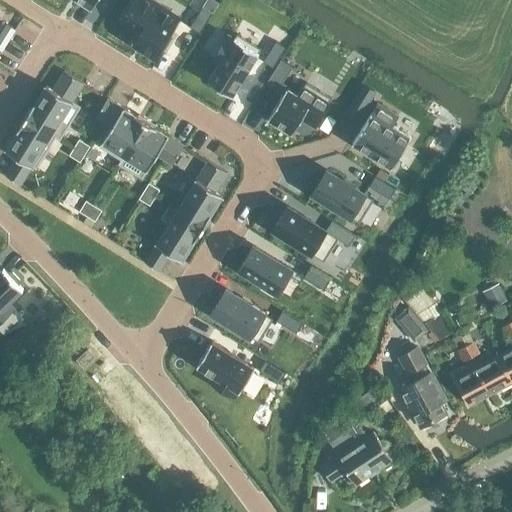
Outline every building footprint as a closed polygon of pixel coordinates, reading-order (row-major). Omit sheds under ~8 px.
[(79,0),(93,8),(97,0),(79,0)] [(150,0),(135,0),(123,20),(142,31),(134,44),(155,57),(160,49),(164,51),(172,37),(169,35),(179,18),(150,0)] [(203,7),(190,27),(200,33),(213,13),(203,7)] [(7,24),(1,35),(8,40),(15,29),(7,24)] [(219,63),(209,81),(214,84),(215,89),(223,94),(228,93),(233,96),(262,49),(238,34),(234,40),(228,36),(213,59),(219,63)] [(1,35),(0,35),(0,49),(2,51),(8,40),(1,35)] [(276,41),(264,61),(274,68),(287,47),(276,41)] [(281,60),(267,83),(284,94),(269,118),(293,133),(303,118),(316,126),(331,102),(330,101),(332,98),(307,82),(305,86),(303,85),(298,94),(289,88),(290,86),(284,83),(293,67),(281,60)] [(49,87),(29,119),(56,136),(61,139),(80,107),(71,101),(82,84),(65,73),(54,90),(49,87)] [(364,85),(347,112),(359,119),(376,92),(364,85)] [(109,100),(99,117),(114,127),(101,146),(123,159),(146,123),(124,109),(109,100)] [(377,104),(353,143),(392,167),(412,137),(393,125),(398,117),(380,106),(377,104)] [(19,157),(8,175),(21,183),(32,166),(37,169),(56,136),(29,119),(9,150),(19,157)] [(123,159),(120,164),(142,178),(147,169),(149,170),(159,154),(172,163),(183,146),(168,137),(146,123),(123,159)] [(84,135),(76,148),(86,154),(94,141),(84,135)] [(76,148),(70,159),(79,165),(86,154),(76,148)] [(209,161),(177,211),(202,227),(222,195),(215,191),(227,172),(209,161)] [(327,170),(313,193),(359,222),(374,199),(327,170)] [(376,176),(370,186),(390,199),(396,189),(376,176)] [(149,183),(145,191),(155,197),(159,190),(149,183)] [(145,191),(139,199),(150,205),(155,197),(145,191)] [(86,200),(80,211),(88,216),(94,206),(86,200)] [(94,206),(88,216),(96,221),(102,210),(94,206)] [(171,224),(147,261),(160,269),(170,251),(174,253),(183,258),(202,227),(177,211),(170,206),(162,218),(171,224)] [(288,206),(273,229),(326,262),(340,239),(350,245),(357,235),(333,220),(326,230),(288,206)] [(254,246),(239,269),(263,284),(261,288),(274,296),(276,292),(278,293),(293,270),(254,246)] [(310,267),(304,277),(325,290),(331,280),(310,267)] [(4,268),(0,272),(0,321),(14,309),(9,303),(24,289),(20,285),(19,280),(13,273),(8,273),(4,268)] [(499,283),(482,291),(491,308),(507,300),(499,283)] [(227,289),(212,313),(234,326),(231,330),(246,339),(249,335),(259,341),(274,319),(227,289)] [(409,308),(396,318),(415,341),(428,330),(409,308)] [(280,310),(274,320),(294,332),(300,323),(280,310)] [(511,321),(510,318),(502,322),(508,335),(511,332),(511,321)] [(212,341),(197,365),(215,376),(211,382),(235,397),(238,391),(240,392),(255,368),(212,341)] [(474,342),(466,345),(472,355),(479,352),(474,342)] [(466,345),(459,349),(464,359),(472,355),(466,345)] [(417,346),(400,356),(408,371),(416,367),(426,362),(417,346)] [(511,346),(499,354),(511,378),(511,346)] [(88,349),(77,359),(84,367),(95,357),(88,349)] [(511,378),(499,354),(477,366),(491,393),(511,381),(511,378)] [(262,360),(256,370),(276,382),(282,373),(262,360)] [(421,377),(401,388),(421,426),(446,412),(440,401),(446,398),(432,373),(426,362),(416,367),(421,377)] [(477,366),(455,377),(469,405),(491,393),(477,366)] [(369,391),(336,414),(345,428),(356,421),(379,407),(369,391)] [(356,421),(345,428),(375,472),(393,459),(374,431),(366,436),(356,421)] [(338,455),(321,466),(331,480),(346,469),(356,484),(375,472),(345,428),(328,440),(338,455)] [(157,465),(141,477),(165,508),(181,496),(157,465)]
